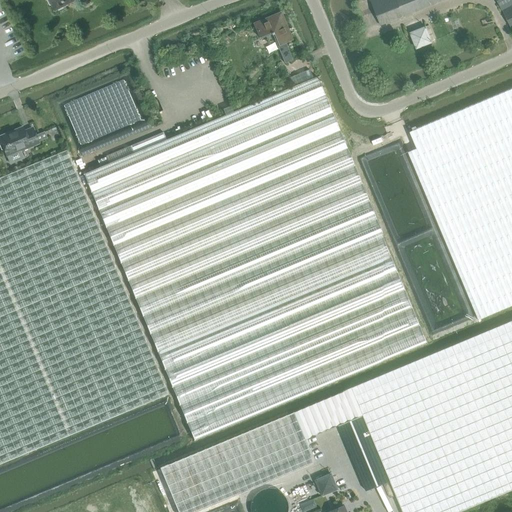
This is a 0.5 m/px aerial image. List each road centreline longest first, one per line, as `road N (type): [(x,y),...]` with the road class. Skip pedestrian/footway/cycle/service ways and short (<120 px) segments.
road 1 (unclassified): [(511,59),(374,112),(355,99),(312,0)]
road 2 (unclassified): [(228,0),(0,95)]
